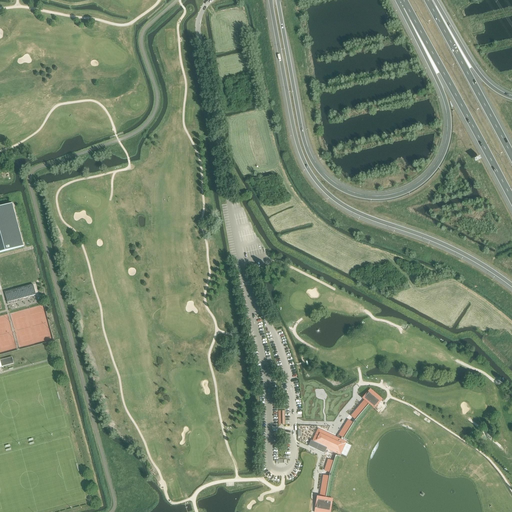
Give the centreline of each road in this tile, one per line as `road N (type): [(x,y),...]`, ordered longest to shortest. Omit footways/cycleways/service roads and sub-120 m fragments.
road 1 (track): [(204,5),(243,34),(279,169),(304,210),(390,258),(416,289),(452,283),(511,325)]
road 2 (motorway): [(406,6),(446,103),(447,141),(418,184),(372,197),(327,180),(307,151),(277,0)]
road 3 (motorway): [(270,0),(294,134),(315,180),(344,206),(450,247),(511,285)]
road 4 (motorway): [(406,6),(511,199)]
road 5 (motorway): [(511,153),(427,0)]
road 6 (motorway): [(511,97),(486,82),(430,0)]
